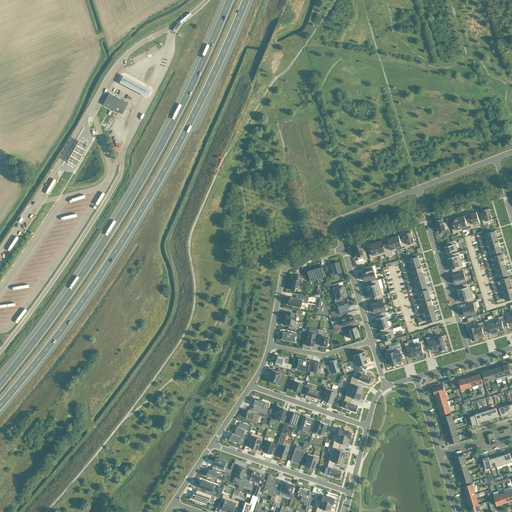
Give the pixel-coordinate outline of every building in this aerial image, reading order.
[(151,89),(123,75),(120,82),(147,96),(151,89)] [(122,114),(128,103),(109,93),(103,104),(122,114)] [(68,158),(76,163),(88,143),(79,138),(68,158)] [(485,217),(482,218),(483,223),(484,224),(487,223),(493,221),(489,208),(483,210),(484,213),(485,217)] [(473,221),(470,222),(471,228),(475,227),(474,225),(476,225),(480,223),(477,211),(470,213),(471,217),(473,221)] [(464,215),(458,217),(462,230),(468,228),(468,229),(471,228),(470,222),(467,223),(465,219),(464,215)] [(452,227),(453,234),(457,233),(457,232),(462,230),(458,217),(452,219),(453,222),(455,226),(452,227)] [(437,227),(436,228),(437,232),(440,232),(440,234),(446,232),(447,234),(450,233),(448,225),(445,226),(444,222),(442,218),(436,220),(438,227),(437,227)] [(28,219),(18,232),(22,234),(31,221),(28,219)] [(407,241),(404,242),(406,248),(409,247),(409,246),(410,246),(415,244),(411,231),(405,233),(406,237),(407,241)] [(399,235),(393,237),(397,250),(402,248),(403,249),(406,248),(404,242),(401,243),(400,239),(399,235)] [(389,246),(386,247),(389,256),(392,255),(391,252),(397,250),(393,237),(387,239),(388,242),(389,246)] [(6,252),(8,253),(16,242),(14,240),(6,252)] [(381,240),(375,242),(379,255),(385,254),(385,257),(389,256),(386,247),(383,248),(382,244),(381,240)] [(447,246),(444,247),(446,252),(447,252),(448,255),(456,252),(455,250),(458,249),(456,243),(455,244),(454,240),(446,243),(447,246)] [(498,241),(489,243),(491,249),(500,246),(499,240),(498,241)] [(371,252),(368,253),(370,259),(373,258),(373,257),(379,255),(375,242),(369,244),(370,248),(371,252)] [(355,252),(353,253),(354,257),(357,257),(358,259),(363,257),(364,259),(368,258),(365,250),(362,251),(361,247),(360,243),(353,245),(355,252)] [(491,249),(488,249),(489,255),(492,254),(501,251),(500,246),(491,249)] [(449,258),(448,258),(449,264),(461,260),(459,255),(457,255),(456,252),(448,255),(448,257),(449,258)] [(504,259),(495,262),(496,267),(505,264),(506,264),(504,259)] [(461,260),(449,264),(450,267),(451,269),(452,269),(453,272),(458,270),(461,269),(460,266),(462,266),(463,265),(461,260)] [(333,263),(331,264),(333,272),(330,273),(331,279),(337,277),(337,274),(337,273),(341,272),(338,262),(336,262),(335,262),(333,262),(333,263)] [(317,268),(314,269),(317,279),(326,276),(324,270),(323,271),(322,265),(317,266),(317,268)] [(368,270),(361,272),(363,276),(374,273),(372,266),(371,266),(367,267),(368,270)] [(421,266),(412,269),(414,274),(423,272),(423,271),(422,266),(421,266)] [(309,271),(307,272),(308,276),(307,276),(308,281),(312,280),(317,279),(314,269),(311,270),(309,271)] [(459,273),(453,275),(454,279),(465,276),(463,269),(461,269),(458,270),(459,271),(459,273)] [(374,273),(363,276),(364,280),(370,279),(371,281),(376,280),(374,273)] [(302,275),(298,274),(298,275),(295,275),(294,279),(294,278),(293,281),(292,281),(291,284),(292,284),(291,289),(294,290),(293,290),(294,290),(297,291),(299,282),(301,282),(302,278),(301,278),(302,275)] [(465,276),(454,279),(455,284),(462,282),(462,283),(468,281),(469,281),(467,275),(465,276)] [(370,285),(366,286),(368,292),(380,288),(378,280),(377,279),(376,280),(371,281),(372,284),(370,285)] [(333,288),(331,288),(333,294),(334,294),(335,293),(344,291),(346,290),(344,287),(343,287),(342,285),(338,286),(337,283),(332,284),(333,288)] [(459,289),(457,290),(459,295),(471,291),(469,283),(463,284),(464,288),(461,288),(459,289)] [(511,286),(503,290),(505,295),(511,292),(511,286)] [(380,288),(368,292),(369,298),(372,297),(374,296),(376,296),(377,299),(381,298),(383,297),(380,288)] [(335,293),(334,294),(335,299),(334,300),(335,303),(343,301),(342,298),(346,296),(346,295),(347,295),(346,290),(344,291),(335,293)] [(471,291),(459,295),(461,301),(465,300),(467,299),(468,302),(474,300),(471,291)] [(290,298),(289,297),(288,304),(289,304),(292,305),(294,305),(294,307),(300,308),(300,305),(301,301),(307,303),(308,297),(298,296),(298,299),(296,298),(291,297),(290,296),(290,298)] [(328,315),(323,298),(320,298),(317,313),(328,315)] [(377,302),(371,304),(372,308),(383,305),(381,298),(377,299),(377,302)] [(431,299),(422,302),(424,307),(433,304),(432,299),(431,299)] [(469,305),(462,307),(464,311),(475,308),(477,307),(475,301),(468,303),(469,305)] [(338,310),(335,310),(337,315),(338,315),(344,313),(345,313),(349,312),(349,311),(348,308),(348,307),(349,306),(348,303),(347,303),(344,304),(337,306),(338,309),(338,310)] [(383,305),(372,308),(374,312),(380,310),(381,313),(384,312),(384,313),(385,312),(386,312),(383,305)] [(381,313),(376,315),(377,318),(376,318),(377,324),(387,321),(388,321),(386,315),(385,316),(384,313),(384,312),(381,313)] [(344,313),(338,315),(341,326),(354,322),(354,321),(355,320),(354,316),(352,316),(352,315),(345,317),(344,313)] [(503,316),(494,318),(498,332),(504,330),(502,323),(505,322),(503,316)] [(285,321),(284,324),(289,325),(289,328),(296,329),(297,325),(298,325),(299,321),(295,320),(285,318),(285,319),(285,321)] [(488,319),(485,320),(487,327),(490,326),(492,334),(495,333),(495,332),(498,332),(494,318),(489,320),(488,319)] [(387,321),(377,324),(379,329),(380,329),(381,332),(389,329),(387,321)] [(483,322),(474,324),(474,326),(475,325),(478,337),(479,337),(484,336),(483,331),(482,329),(485,328),(483,322)] [(350,324),(342,327),(343,330),(345,335),(349,334),(351,338),(358,336),(356,327),(351,328),(350,324)] [(474,326),(466,328),(468,333),(470,332),(472,340),(479,338),(478,337),(475,325),(474,326)] [(307,332),(305,340),(306,340),(306,344),(307,344),(306,345),(310,346),(310,345),(313,345),(313,342),(314,342),(315,337),(314,337),(315,336),(318,336),(319,331),(319,329),(316,328),(315,332),(309,331),(309,332),(307,332)] [(382,335),(381,335),(382,341),(394,337),(391,328),(389,329),(381,332),(382,335)] [(283,331),(282,339),(286,340),(294,341),(295,334),(295,333),(294,333),(290,333),(290,332),(288,332),(283,331)] [(322,332),(319,331),(318,337),(321,338),(319,345),(326,346),(329,334),(322,333),(322,332)] [(436,337),(440,350),(446,348),(444,340),(446,340),(444,335),(436,337)] [(430,337),(426,338),(429,345),(432,344),(434,351),(439,349),(440,350),(436,337),(436,336),(431,337),(430,338),(430,337)] [(414,344),(418,356),(424,354),(422,347),(425,346),(423,340),(419,341),(420,342),(414,344)] [(407,342),(404,343),(407,352),(410,351),(412,358),(415,357),(418,356),(414,344),(414,343),(408,344),(407,342)] [(401,347),(392,349),(392,350),(396,362),(402,361),(400,354),(403,353),(401,347)] [(392,350),(384,353),(385,358),(388,357),(388,359),(390,365),(396,363),(396,362),(392,350)] [(364,351),(351,355),(353,361),(365,357),(364,351)] [(277,355),(275,363),(278,364),(278,366),(291,369),(290,370),(293,371),(294,364),(292,364),(288,363),(284,362),(286,357),(277,355)] [(297,359),(296,367),(297,367),(296,369),(305,370),(304,374),(309,374),(310,371),(311,365),(312,364),(311,364),(313,357),(309,357),(308,360),(298,358),(298,359),(297,359)] [(365,357),(353,361),(355,369),(355,370),(357,369),(362,368),(361,367),(361,364),(363,364),(367,362),(365,357)] [(336,359),(329,361),(333,373),(340,371),(336,359)] [(311,365),(310,371),(313,371),(320,372),(322,362),(315,361),(314,365),(311,365)] [(509,363),(503,365),(503,366),(506,376),(507,377),(511,375),(511,370),(511,368),(510,369),(509,363)] [(507,377),(506,376),(503,366),(498,367),(502,378),(507,377)] [(498,367),(493,369),(496,378),(495,378),(496,380),(502,378),(498,367)] [(269,381),(268,381),(269,381),(276,384),(277,384),(277,383),(280,373),(284,374),(285,375),(286,371),(278,368),(277,371),(273,370),(272,370),(273,370),(271,374),(270,377),(269,381)] [(358,372),(356,378),(359,379),(363,380),(367,381),(367,382),(369,382),(370,379),(371,376),(367,375),(364,374),(363,373),(362,368),(357,369),(358,372)] [(480,374),(475,375),(477,384),(483,383),(480,374)] [(462,389),(467,387),(464,379),(465,378),(464,378),(459,380),(462,389)] [(348,388),(348,389),(350,389),(361,393),(362,389),(363,387),(361,386),(359,386),(359,385),(358,385),(356,385),(357,381),(355,381),(351,379),(348,388)] [(295,380),(292,389),(298,391),(299,392),(301,388),(302,383),(295,380)] [(316,398),(318,391),(312,389),(312,388),(313,385),(307,383),(305,389),(308,390),(307,394),(311,396),(316,398)] [(444,391),(446,390),(444,385),(440,386),(440,383),(436,384),(437,387),(433,388),(435,394),(436,393),(435,393),(444,391)] [(325,393),(323,399),(327,401),(331,389),(326,387),(324,393),(325,393)] [(331,389),(327,401),(332,402),(334,396),(335,397),(338,390),(332,388),(331,389)] [(346,394),(345,397),(351,399),(352,396),(352,397),(354,397),(354,398),(354,397),(355,397),(358,398),(359,399),(360,396),(360,395),(361,393),(350,389),(348,395),(346,394)] [(344,401),(342,407),(345,408),(349,409),(353,410),(353,411),(355,411),(357,407),(357,405),(353,404),(353,403),(352,403),(351,403),(350,402),(351,399),(345,397),(344,401)] [(255,398),(253,405),(259,407),(258,409),(266,412),(267,409),(264,408),(266,402),(261,401),(262,400),(259,399),(258,400),(255,398)] [(442,414),(451,411),(449,406),(440,409),(442,414)] [(502,416),(507,415),(504,406),(499,408),(502,416)] [(272,415),(271,419),(274,421),(275,417),(282,420),(281,422),(281,421),(285,422),(287,417),(287,416),(284,415),(286,410),(283,409),(283,408),(282,408),(278,407),(277,409),(274,408),(273,412),(272,414),(272,415)] [(246,416),(246,417),(247,417),(247,418),(246,418),(257,422),(256,421),(258,415),(259,415),(266,418),(268,413),(266,412),(258,409),(252,408),(251,411),(249,410),(248,410),(246,413),(246,415),(246,416)] [(285,422),(281,432),(285,434),(289,423),(296,426),(300,414),(293,412),(292,413),(290,418),(287,417),(288,413),(289,412),(288,412),(287,416),(285,422)] [(480,412),(475,414),(475,415),(478,423),(478,422),(483,421),(480,412)] [(443,417),(444,422),(453,419),(451,414),(443,417)] [(475,415),(470,416),(473,426),(479,424),(478,422),(478,423),(475,415)] [(302,418),(298,429),(299,429),(308,432),(311,433),(312,429),(310,429),(310,428),(313,422),(314,419),(306,416),(305,418),(305,419),(302,418)] [(316,432),(322,435),(325,436),(327,432),(324,431),(327,424),(320,421),(319,425),(318,425),(316,429),(317,429),(316,432)] [(232,433),(230,439),(238,442),(239,440),(240,441),(242,437),(244,438),(246,434),(243,433),(244,429),(248,431),(250,425),(243,422),(242,424),(239,423),(238,427),(237,426),(234,434),(232,433)] [(337,428),(335,434),(349,438),(350,435),(351,432),(349,431),(346,431),(346,430),(344,430),(337,428)] [(250,440),(248,446),(253,448),(257,434),(251,432),(249,439),(250,440)] [(281,433),(276,447),(279,449),(277,455),(285,458),(289,447),(283,445),(287,434),(281,433)] [(257,434),(253,448),(257,449),(259,443),(260,443),(263,436),(257,434)] [(335,434),(333,444),(339,445),(340,442),(342,442),(342,443),(343,443),(345,443),(347,444),(348,441),(349,438),(335,434)] [(449,437),(448,438),(450,443),(460,440),(458,435),(449,438),(449,437)] [(265,436),(263,442),(266,443),(263,451),(271,454),(271,452),(274,453),(276,447),(273,446),(275,442),(267,440),(268,438),(265,436)] [(295,448),(291,461),(298,463),(299,460),(302,461),(309,442),(305,441),(302,447),(303,447),(302,450),(295,448)] [(333,444),(330,453),(344,457),(345,453),(345,451),(343,450),(341,450),(341,449),(340,449),(340,450),(339,449),(338,449),(339,445),(333,444)] [(307,459),(305,465),(309,467),(313,455),(308,453),(306,458),(307,459)] [(313,455),(309,467),(313,468),(316,462),(317,462),(319,455),(314,454),(313,453),(313,455)] [(330,453),(328,463),(334,465),(335,461),(336,461),(337,462),(338,462),(341,463),(343,463),(344,460),(343,460),(343,459),(344,457),(330,453)] [(456,463),(457,463),(456,462),(465,460),(466,460),(464,454),(454,457),(456,463)] [(486,468),(491,467),(489,459),(488,457),(483,459),(486,468)] [(215,458),(213,464),(217,465),(216,468),(224,471),(225,468),(223,467),(225,461),(223,460),(222,460),(222,459),(219,458),(218,459),(218,458),(215,458)] [(328,463),(327,467),(329,467),(327,473),(329,474),(333,475),(337,476),(339,477),(341,473),(340,473),(341,470),(337,469),(336,469),(337,469),(336,469),(334,468),(333,468),(334,465),(328,463)] [(246,467),(239,465),(237,469),(236,469),(233,476),(235,477),(234,477),(235,477),(235,479),(240,481),(237,489),(242,491),(247,477),(243,475),(246,467)] [(209,469),(206,475),(217,479),(218,475),(221,476),(223,471),(216,469),(212,468),(211,470),(209,469)] [(251,477),(250,480),(253,481),(254,478),(260,480),(262,473),(253,470),(250,477),(251,477)] [(488,483),(491,482),(494,481),(493,480),(493,479),(491,473),(485,475),(486,476),(487,480),(488,483)] [(274,485),(275,483),(276,483),(278,478),(268,475),(264,489),(269,491),(268,493),(276,495),(279,487),(274,485)] [(463,483),(472,481),(470,475),(461,478),(463,483)] [(211,490),(213,484),(211,483),(211,482),(207,481),(207,482),(202,480),(199,487),(206,489),(205,492),(215,495),(217,491),(211,490)] [(284,481),(280,492),(289,496),(289,497),(292,498),(294,492),(291,491),(294,484),(290,483),(291,483),(287,482),(284,481)] [(464,486),(465,491),(474,489),(472,483),(464,486)] [(300,490),(297,492),(298,493),(298,492),(299,493),(299,494),(298,495),(298,496),(299,495),(302,497),(301,498),(300,501),(301,501),(301,500),(305,502),(304,503),(304,504),(307,505),(305,510),(308,510),(312,491),(311,493),(309,491),(309,489),(304,487),(304,488),(304,489),(301,487),(299,488),(300,490)] [(191,496),(192,497),(191,500),(192,500),(201,503),(202,504),(204,500),(204,499),(210,501),(210,502),(212,503),(214,503),(215,501),(216,496),(197,489),(196,492),(195,494),(193,493),(191,496)] [(499,492),(499,494),(500,494),(502,503),(507,501),(505,493),(504,490),(499,492)] [(498,491),(493,492),(494,496),(497,505),(503,503),(502,503),(500,494),(499,494),(499,492),(498,491)] [(223,494),(220,501),(221,501),(223,502),(223,504),(221,509),(227,511),(231,498),(226,496),(227,495),(223,494)] [(245,501),(241,511),(249,511),(250,510),(253,511),(258,496),(252,495),(250,503),(245,501)] [(320,500),(320,501),(332,504),(333,501),(334,498),(332,497),(330,497),(329,497),(329,496),(329,497),(327,496),(321,495),(320,500)] [(231,498),(227,511),(231,511),(232,511),(234,508),(235,506),(238,507),(240,501),(231,498)] [(318,500),(316,510),(322,511),(323,508),(324,508),(325,509),(326,509),(328,509),(330,510),(331,508),(332,504),(320,501),(320,500),(318,500)] [(257,502),(254,511),(268,511),(269,509),(266,508),(265,511),(264,511),(259,511),(258,511),(259,510),(259,509),(260,507),(261,503),(257,502)]
